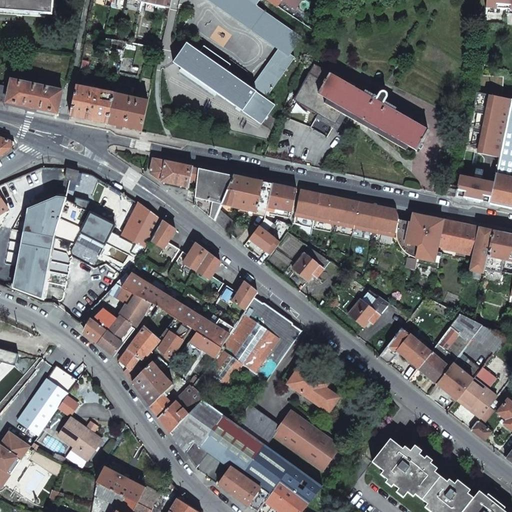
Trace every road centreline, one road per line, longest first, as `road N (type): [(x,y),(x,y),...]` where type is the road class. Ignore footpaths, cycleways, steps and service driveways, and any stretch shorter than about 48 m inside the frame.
road 1 (residential): [(511,480),(146,189)]
road 2 (secondary): [(81,133),(511,224)]
road 3 (residential): [(223,511),(184,480),(95,361),(0,305)]
